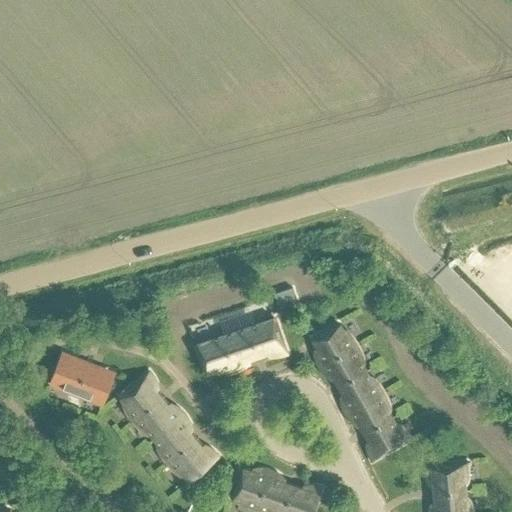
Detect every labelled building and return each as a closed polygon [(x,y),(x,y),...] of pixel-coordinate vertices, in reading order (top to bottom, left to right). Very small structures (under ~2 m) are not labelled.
[(278,304),(296,298),(293,288),(293,287),(290,288),(274,293),(278,304)] [(220,368),(222,372),(225,372),(229,372),(232,371),(235,370),(239,369),(242,367),(245,366),(247,363),(246,359),(258,355),(259,359),(260,358),(259,354),(271,350),(272,355),(277,355),(281,354),(286,353),(272,310),(271,311),(273,318),(249,326),(247,319),(245,319),(248,326),(224,335),(221,328),(220,328),(223,335),(197,344),(207,372),(220,368)] [(352,421),(355,423),(359,421),(365,432),(361,434),(362,435),(366,433),(372,444),(367,446),(368,451),(370,455),(371,459),(372,460),(411,438),(411,437),(404,441),(392,418),(398,415),(398,414),(391,417),(379,395),(385,392),(385,390),(378,394),(366,372),(373,368),(372,367),(365,371),(353,348),(360,345),(359,344),(353,347),(340,324),(313,338),(320,350),(316,353),(316,356),(317,360),(319,363),(320,366),(322,369),(324,372),(326,374),(329,376),(333,374),(339,385),(335,387),(336,388),(340,386),(346,397),(342,399),(342,403),(343,406),(344,409),(346,413),(348,416),(350,418),(352,421)] [(52,382),(103,402),(114,375),(63,355),(52,382)] [(211,450),(208,448),(204,451),(196,441),(199,439),(199,438),(195,440),(187,431),(191,427),(190,424),(188,421),(186,418),(184,415),(182,413),(180,411),(177,408),(174,406),(170,410),(162,400),(166,397),(165,396),(162,399),(154,389),(157,386),(156,382),(154,378),(151,374),(150,373),(121,397),(138,418),(132,422),(133,423),(139,419),(172,459),(166,464),(167,465),(173,460),(190,481),(219,457),(218,456),(215,453),(211,450)] [(98,441),(110,409),(54,387),(47,405),(70,414),(65,428),(98,441)] [(250,465),(246,463),(245,463),(230,505),(231,506),(234,499),(258,507),(256,511),(257,511),(259,507),(272,511),(314,511),(320,497),(306,492),(308,487),(305,485),(302,483),(299,482),(296,481),(293,480),(289,479),(286,479),(282,478),(281,483),(269,479),(270,475),(269,475),(268,479),(256,474),(257,470),(254,467),(250,465)] [(467,511),(466,492),(473,492),(473,490),(466,491),(463,466),(470,465),(470,464),(433,467),(435,481),(430,482),(429,485),(428,489),(428,492),(429,496),(429,499),(430,502),(431,506),(432,509),(437,508),(437,511),(467,511)]
